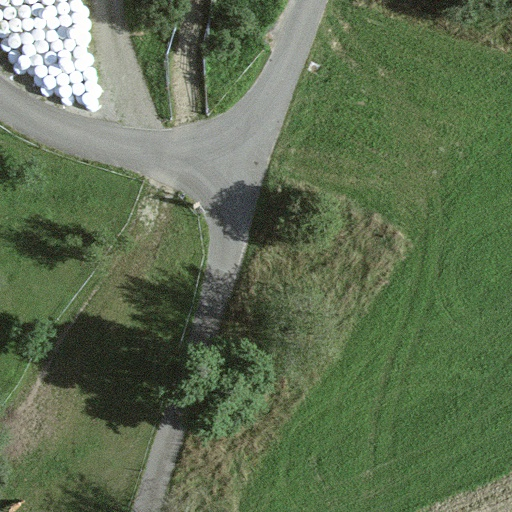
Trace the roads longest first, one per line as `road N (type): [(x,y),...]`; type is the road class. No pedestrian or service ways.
road 1 (track): [(146,511),(248,197)]
road 2 (track): [(248,197),(63,137),(0,98)]
road 3 (track): [(313,0),(248,197)]
